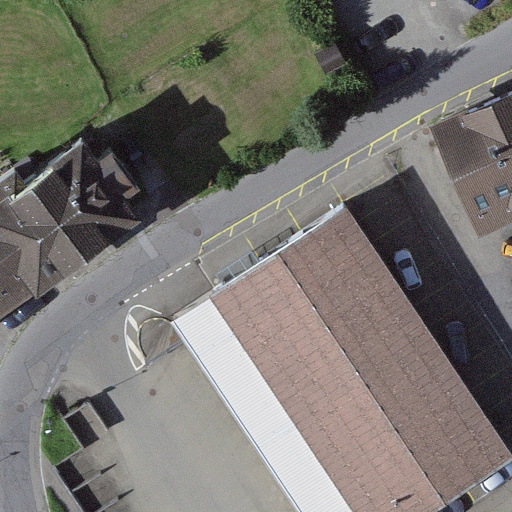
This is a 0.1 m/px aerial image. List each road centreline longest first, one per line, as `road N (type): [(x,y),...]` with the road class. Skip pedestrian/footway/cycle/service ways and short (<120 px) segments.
road 1 (residential): [(511,47),(158,249),(42,342),(16,406),(15,475),(24,511)]
road 2 (unknown): [(383,121),(511,293)]
